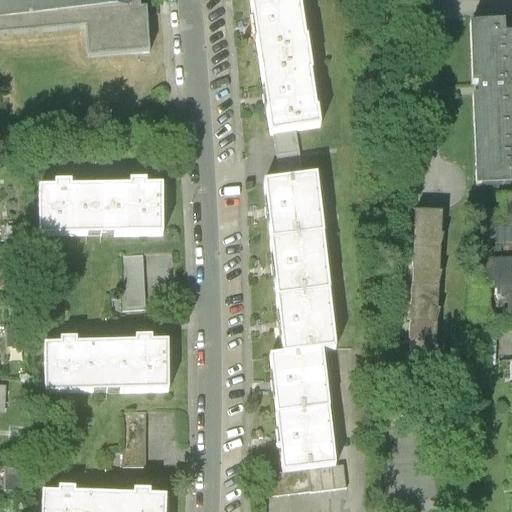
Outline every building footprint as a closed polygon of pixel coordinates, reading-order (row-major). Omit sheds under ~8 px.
[(0,0),(0,35),(85,29),(87,58),(149,54),(146,10),(140,10),(138,0),(0,0)] [(298,0),(249,0),(259,66),(308,59),(305,42),(304,43),(298,5),(299,4),(298,0)] [(502,20),(461,22),(469,165),(471,190),(507,188),(506,173),(511,172),(511,29),(502,30),(502,20)] [(308,59),(259,66),(270,137),(318,130),(316,113),(314,113),(309,75),(310,75),(308,59)] [(315,180),(264,186),(266,210),(264,210),(265,220),(268,220),(271,244),(321,237),(322,237),(315,180)] [(128,191),(100,192),(101,241),(164,240),(163,191),(146,191),(146,184),(137,184),(128,184),(128,191)] [(55,192),(38,192),(39,241),(101,241),(100,192),(72,192),(71,186),(64,186),(55,186),(55,192)] [(441,214),(414,213),(407,362),(433,364),(441,214)] [(511,213),(468,214),(468,334),(511,333),(511,213)] [(22,229),(5,230),(6,242),(22,242),(22,229)] [(271,244),(270,244),(272,267),(269,268),(271,277),(274,277),(276,300),(327,294),(321,237),(271,244)] [(142,256),(119,257),(122,312),(145,311),(142,256)] [(7,275),(8,296),(22,295),(21,274),(7,275)] [(276,300),(275,300),(278,324),(275,324),(277,334),(279,334),(282,358),(320,354),(334,352),(327,294),(276,300)] [(6,329),(7,349),(20,349),(19,328),(6,329)] [(106,394),(105,346),(75,346),(75,341),(67,342),(60,342),(60,347),(44,347),(45,394),(106,394)] [(135,341),(135,346),(105,346),(106,394),(167,393),(166,346),(150,346),(150,341),(143,341),(135,341)] [(282,358),(269,360),(272,384),(269,384),(270,394),(273,394),(276,417),(326,411),(327,411),(320,354),(282,358)] [(276,417),(275,417),(278,441),(275,441),(276,451),(279,451),(282,475),(333,469),(326,411),(276,417)] [(145,414),(122,414),(122,469),(145,469),(145,414)] [(333,469),(282,475),(263,477),(266,501),(345,492),(342,468),(333,469)] [(19,471),(3,471),(3,491),(18,491),(19,471)] [(102,511),(103,498),(73,496),(74,491),(66,491),(59,491),(59,496),(42,495),(41,511),(102,511)] [(133,499),(103,498),(102,511),(163,511),(164,500),(148,500),(149,495),(141,494),(134,494),(133,499)]
